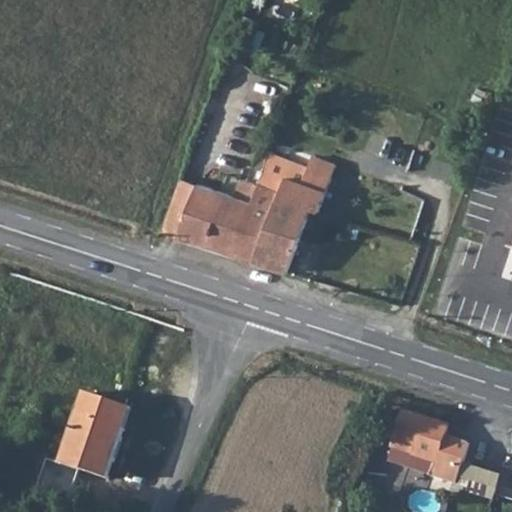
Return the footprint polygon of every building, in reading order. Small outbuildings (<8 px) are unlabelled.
[(270,130),(274,119),(265,116),(261,127),(270,130)] [(295,149),(297,142),(275,135),(270,149),(272,150),(271,153),(291,160),(295,149)] [(252,166),(264,171),(271,153),(272,150),(270,149),(260,146),(252,166)] [(260,182),(281,189),(267,227),(301,237),(312,208),(319,211),(337,165),(295,149),(291,160),(271,153),(264,171),(260,182)] [(198,184),(181,179),(160,232),(177,237),(198,184)] [(208,246),(255,261),(267,227),(281,189),(260,182),(259,185),(242,180),(237,196),(198,184),(177,237),(188,240),(208,246)] [(301,237),(267,227),(255,261),(289,272),(301,237)] [(86,396),(62,467),(111,483),(134,412),(86,396)] [(403,411),(392,446),(420,455),(434,459),(430,475),(456,484),(469,445),(443,436),(447,425),(403,411)] [(420,455),(392,446),(387,460),(415,469),(420,455)] [(468,465),(462,488),(497,496),(503,473),(468,465)]
